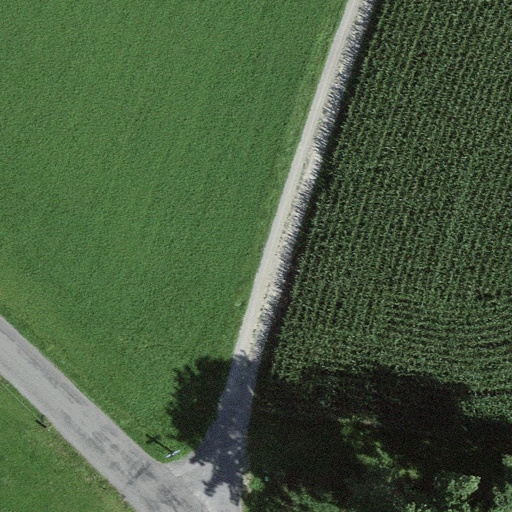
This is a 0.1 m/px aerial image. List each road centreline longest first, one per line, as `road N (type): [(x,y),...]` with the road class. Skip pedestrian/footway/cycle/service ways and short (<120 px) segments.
road 1 (track): [(361,0),(217,511)]
road 2 (unclassified): [(0,336),(179,511)]
